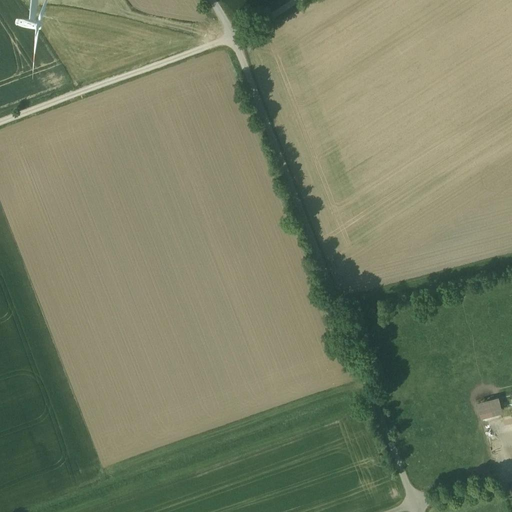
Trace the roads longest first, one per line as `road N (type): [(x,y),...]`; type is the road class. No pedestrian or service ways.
road 1 (unclassified): [(237,38),(415,511)]
road 2 (track): [(237,38),(0,124)]
road 3 (track): [(76,0),(226,42)]
